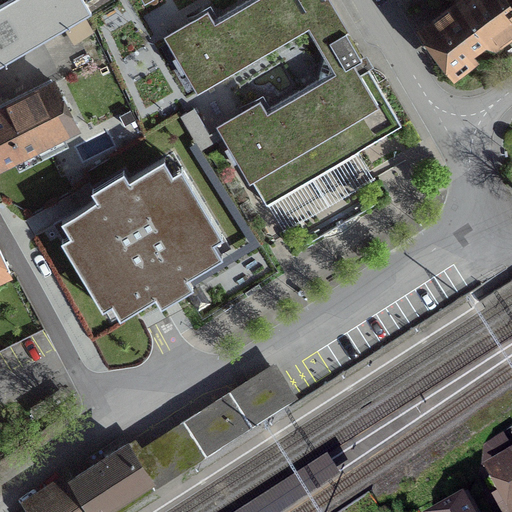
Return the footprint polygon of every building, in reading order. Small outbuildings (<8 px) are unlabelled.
[(8,0),(0,5),(0,63),(88,12),(81,0),(8,0)] [(247,0),(211,21),(206,13),(168,35),(179,53),(173,57),(181,72),(187,68),(198,86),(241,62),(235,52),(247,45),(253,55),(281,38),(275,29),(288,21),(293,31),(306,24),(324,55),(318,79),(263,110),(259,102),(221,124),(231,143),(225,147),(234,162),(240,158),(246,167),(264,157),(282,187),(314,169),(322,140),(343,127),(356,150),(402,124),(369,68),(363,71),(356,60),(362,57),(328,0),(247,0)] [(511,0),(490,0),(442,29),(466,69),(511,41),(511,0)] [(109,72),(83,82),(89,98),(115,88),(109,72)] [(0,110),(0,165),(72,128),(50,85),(0,110)] [(175,145),(115,178),(139,222),(199,189),(175,145)] [(156,245),(50,302),(78,353),(184,296),(156,245)] [(181,423),(195,447),(282,393),(266,369),(181,423)] [(181,423),(133,453),(148,477),(195,447),(181,423)] [(93,465),(75,476),(78,481),(32,510),(33,511),(93,511),(97,510),(97,511),(149,478),(148,477),(133,453),(127,443),(109,455),(108,454),(93,464),(93,465)] [(511,511),(511,465),(490,478),(509,511),(511,511)] [(100,511),(151,480),(149,478),(97,511),(97,510),(93,511),(33,511),(32,510),(78,481),(75,476),(68,480),(65,475),(24,501),(31,511),(100,511)]
